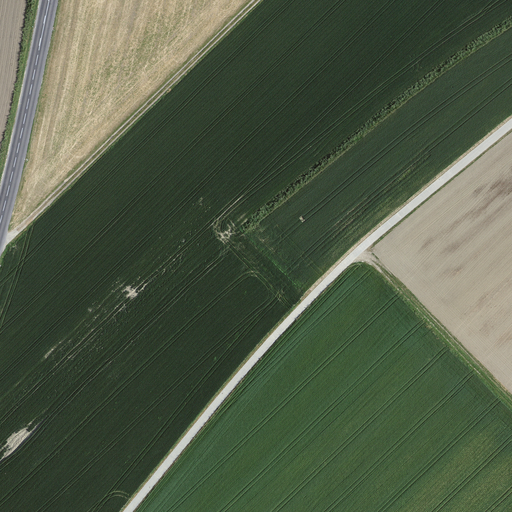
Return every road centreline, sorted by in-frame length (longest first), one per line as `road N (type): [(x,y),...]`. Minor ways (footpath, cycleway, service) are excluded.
road 1 (track): [(128,511),(335,272),(511,123)]
road 2 (track): [(0,245),(256,0)]
road 3 (secondary): [(0,224),(48,0)]
road 4 (track): [(357,251),(511,400)]
